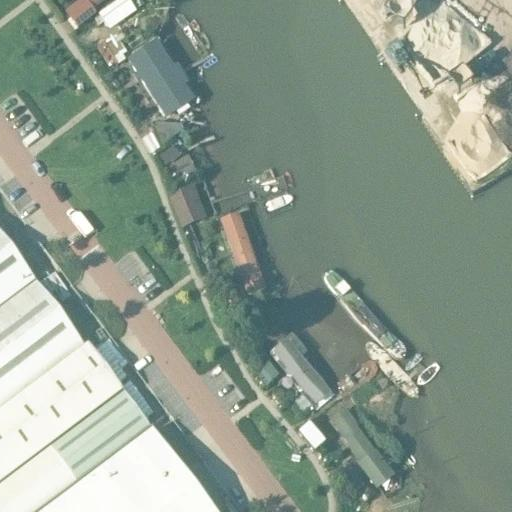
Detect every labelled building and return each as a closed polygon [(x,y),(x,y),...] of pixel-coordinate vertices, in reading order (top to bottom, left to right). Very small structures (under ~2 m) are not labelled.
[(98,46),(95,48),(108,69),(115,64),(102,44),(98,46)] [(171,151),(157,159),(163,170),(177,163),(171,151)] [(189,186),(168,202),(172,211),(193,195),(189,186)] [(224,205),(210,211),(235,272),(249,266),(224,205)] [(0,412),(81,351),(0,242),(0,412)] [(287,345),(272,357),(316,412),(332,398),(287,345)] [(0,415),(0,485),(43,454),(116,398),(82,353),(9,409),(0,415)] [(270,384),(260,372),(255,376),(265,388),(270,384)] [(0,511),(46,511),(146,437),(118,400),(44,456),(0,488),(0,511)] [(336,410),(322,419),(378,495),(390,487),(336,410)] [(307,425),(297,434),(312,453),(322,444),(307,425)] [(202,511),(146,437),(46,511),(202,511)]
